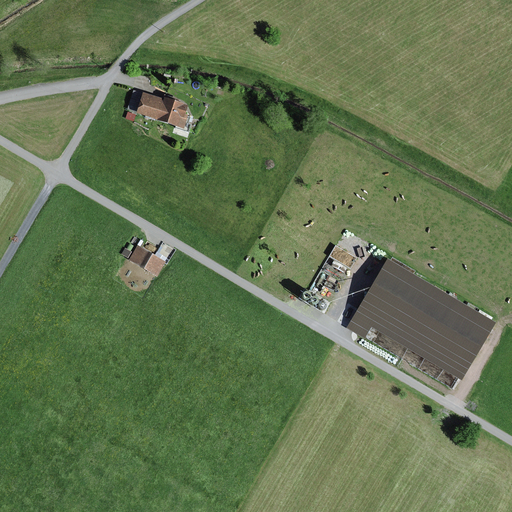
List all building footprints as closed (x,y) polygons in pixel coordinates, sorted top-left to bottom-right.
[(163,100),(133,91),(126,111),(135,113),(135,115),(156,121),(155,122),(183,131),(188,116),(185,115),(187,107),(163,99),(163,100)] [(337,245),(331,256),(351,267),(357,255),(337,245)] [(166,263),(137,246),(128,261),(157,278),(166,263)] [(350,269),(329,257),(309,291),(331,304),(350,269)] [(386,261),(346,329),(364,339),(371,328),(461,381),(494,324),(386,261)]
